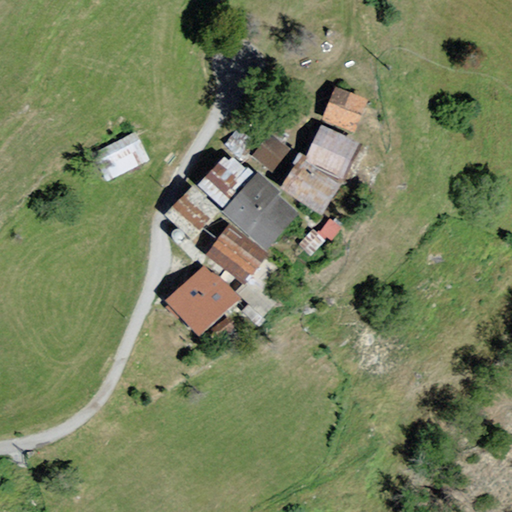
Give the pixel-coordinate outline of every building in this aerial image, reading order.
[(394,102),(354,88),(340,129),(380,143),(394,102)] [(278,136),(261,120),(239,143),(255,159),(278,136)] [(158,164),(141,130),(92,154),(109,187),(158,164)] [(309,152),(289,134),(265,158),(284,177),(309,152)] [(374,154),(337,136),(326,160),(363,177),(374,154)] [(268,179),(241,155),(212,187),(239,211),(268,179)] [(366,195),(321,166),(305,191),(349,220),(366,195)] [(276,179),(244,217),(291,257),(324,220),(276,179)] [(235,219),(206,193),(179,223),(208,249),(235,219)] [(362,233),(352,227),(345,239),(352,248),(362,233)] [(286,260),(244,231),(225,259),(267,287),(286,260)] [(264,306),(218,271),(177,303),(221,339),(264,306)]
